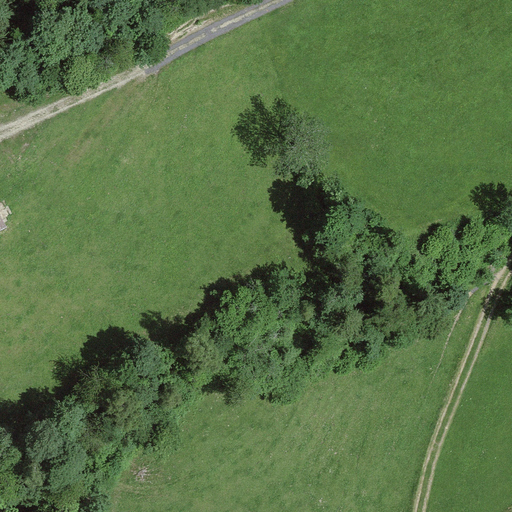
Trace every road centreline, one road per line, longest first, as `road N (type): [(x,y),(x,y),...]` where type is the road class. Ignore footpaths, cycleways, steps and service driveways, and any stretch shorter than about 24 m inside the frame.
road 1 (track): [(275,0),(0,134)]
road 2 (track): [(511,270),(433,455),(419,511)]
